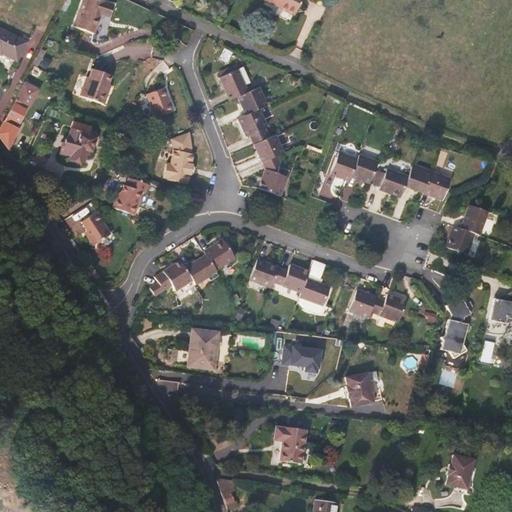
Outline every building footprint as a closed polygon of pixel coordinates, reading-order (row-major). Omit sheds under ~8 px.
[(109,18),(114,4),(102,0),(83,0),(73,28),(95,36),(102,15),(109,18)] [(293,17),(299,0),(260,0),(260,3),(293,17)] [(0,59),(9,64),(17,47),(6,41),(0,38),(0,59)] [(228,60),(230,50),(221,48),(218,58),(228,60)] [(244,63),(238,65),(235,66),(234,63),(220,69),(221,72),(220,72),(229,96),(237,93),(248,89),(245,82),(251,80),(244,63)] [(107,92),(113,75),(96,69),(92,78),(89,77),(81,96),(105,106),(110,93),(107,92)] [(29,108),(39,89),(23,81),(14,100),(25,106),(29,108)] [(266,103),(259,84),(248,89),(237,93),(244,111),(258,106),(266,103)] [(172,112),(163,87),(146,92),(155,118),(172,112)] [(15,126),(25,106),(14,100),(0,127),(0,140),(8,151),(19,129),(15,126)] [(266,125),(258,106),(244,111),(237,114),(245,134),(247,133),(250,141),(267,134),(264,126),(266,125)] [(283,152),(274,133),(272,135),(256,143),(251,146),(262,164),(276,156),(283,152)] [(83,157),(87,142),(64,135),(61,144),(58,144),(54,159),(62,162),(62,165),(75,168),(79,155),(83,157)] [(190,157),(191,151),(189,137),(170,144),(172,152),(169,165),(166,164),(163,176),(166,177),(166,179),(186,183),(188,175),(190,175),(191,173),(192,169),(192,166),(190,166),(192,157),(190,157)] [(347,175),(353,157),(335,152),(327,172),(346,179),(347,175)] [(367,182),(375,159),(355,153),(353,157),(347,175),(367,182)] [(287,177),(277,173),(281,164),(276,156),(262,164),(265,169),(257,188),(280,196),(287,177)] [(420,193),(428,169),(408,162),(403,178),(400,186),(420,193)] [(440,200),(448,176),(428,169),(420,193),(440,200)] [(400,186),(403,178),(383,171),(382,176),(374,173),(368,188),(377,191),(376,194),(395,200),(400,186)] [(131,218),(140,191),(143,192),(147,184),(123,175),(121,183),(118,182),(109,209),(131,218)] [(488,207),(467,199),(458,223),(472,229),(477,232),(488,207)] [(109,234),(94,212),(78,222),(84,231),(81,233),(90,247),(109,234)] [(464,248),(472,229),(458,223),(451,220),(443,239),(464,248)] [(237,265),(223,241),(204,253),(206,256),(219,276),(219,277),(237,265)] [(219,276),(206,256),(185,269),(197,289),(219,276)] [(271,283),(275,268),(252,261),(245,282),(269,290),(271,283)] [(185,269),(181,262),(163,273),(155,278),(158,285),(164,294),(171,290),(175,296),(191,286),(195,291),(197,289),(185,269)] [(306,278),(308,272),(287,264),(284,272),(275,268),(271,283),(301,294),(306,278)] [(106,280),(111,278),(107,266),(101,268),(106,280)] [(324,306),(332,287),(306,278),(301,294),(300,298),(324,306)] [(164,294),(158,285),(151,290),(155,299),(164,294)] [(367,313),(372,296),(354,290),(346,314),(364,320),(367,313)] [(511,315),(511,312),(511,309),(510,310),(511,304),(511,303),(511,290),(497,302),(488,301),(484,322),(490,323),(489,326),(501,326),(502,320),(508,321),(511,315)] [(397,323),(405,300),(385,293),(383,300),(372,296),(367,313),(397,323)] [(462,345),(466,325),(462,325),(462,319),(469,315),(459,299),(444,308),(449,316),(449,321),(447,321),(443,337),(440,339),(453,361),(466,352),(462,345)] [(423,321),(433,322),(434,314),(424,312),(423,321)] [(213,369),(217,332),(191,330),(188,367),(213,369)] [(479,362),(489,365),(494,342),(484,340),(479,362)] [(299,367),(299,372),(314,374),(317,348),(280,344),(277,365),(299,367)] [(363,371),(348,373),(340,375),(342,383),(340,383),(343,396),(345,396),(346,404),(369,400),(363,371)] [(300,465),(304,431),(284,429),(283,427),(275,427),(273,442),(281,443),(279,463),(300,465)] [(466,489),(472,457),(447,452),(440,483),(466,489)] [(235,503),(232,492),(223,494),(225,505),(235,503)] [(333,511),(335,501),(312,498),(309,511),(333,511)]
